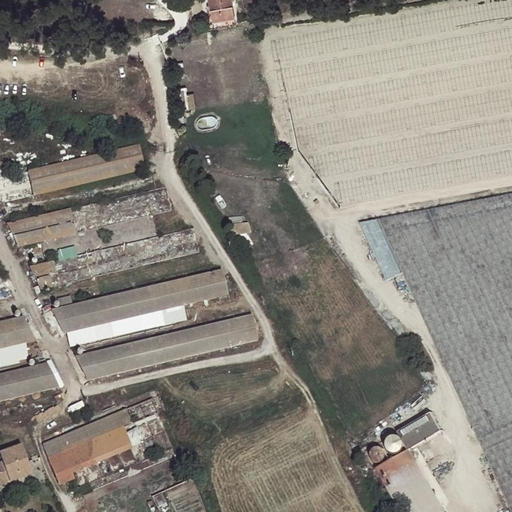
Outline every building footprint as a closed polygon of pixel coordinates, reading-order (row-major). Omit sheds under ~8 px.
[(238,13),(235,0),(212,0),(215,16),(238,13)] [(196,89),(181,90),(183,107),(197,106),(196,89)] [(144,147),(68,164),(70,173),(72,181),(73,186),(149,170),(144,147)] [(70,173),(68,164),(0,178),(0,197),(2,203),(74,188),(73,186),(72,181),(70,173)] [(169,187),(80,205),(81,208),(85,218),(89,229),(174,210),(169,187)] [(511,511),(511,194),(357,223),(379,274),(396,266),(458,404),(507,511),(511,511)] [(85,218),(81,208),(12,223),(23,246),(90,232),(89,229),(85,218)] [(251,222),(234,223),(235,233),(251,232),(251,222)] [(197,230),(96,252),(105,275),(202,254),(197,230)] [(96,252),(31,266),(40,290),(44,288),(105,275),(96,252)] [(0,298),(15,295),(4,273),(0,273),(0,298)] [(224,273),(114,296),(120,309),(125,321),(229,299),(224,273)] [(61,306),(73,302),(71,295),(59,299),(61,306)] [(120,309),(114,296),(54,309),(66,334),(125,321),(120,309)] [(0,347),(37,340),(25,316),(0,321),(0,347)] [(144,360),(147,368),(258,345),(253,319),(136,344),(141,353),(144,360)] [(141,353),(136,344),(76,356),(88,381),(147,368),(144,360),(141,353)] [(0,399),(59,387),(48,363),(0,373),(0,399)] [(133,448),(124,425),(132,422),(129,411),(44,444),(56,477),(133,448)] [(436,417),(399,437),(409,455),(446,435),(436,417)] [(392,444),(391,445),(390,446),(389,447),(388,448),(388,449),(388,450),(387,452),(388,453),(388,455),(389,457),(390,457),(391,459),(393,459),(394,460),(396,460),(397,460),(399,459),(401,459),(402,458),(403,456),(404,455),(404,453),(404,451),(404,449),(403,448),(402,446),(401,445),(399,444),(397,443),(396,443),(394,443),(392,444)] [(0,483),(31,473),(21,444),(0,451),(0,456),(2,460),(0,460),(0,483)] [(375,455),(374,456),(373,458),(372,459),(372,461),(372,462),(372,463),(373,464),(373,465),(374,466),(375,466),(376,467),(377,468),(378,468),(379,468),(381,468),(382,468),(384,467),(385,466),(386,465),(387,463),(387,462),(387,461),(387,459),(387,458),(386,457),(385,456),(385,455),(383,454),(382,454),(380,453),(379,453),(377,454),(376,454),(375,455)] [(441,511),(409,455),(377,474),(398,511),(441,511)]
